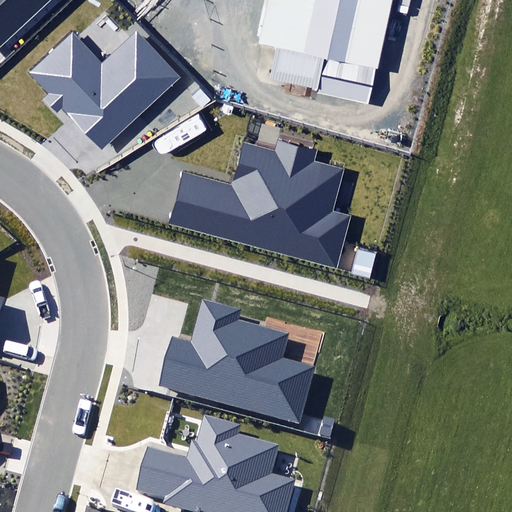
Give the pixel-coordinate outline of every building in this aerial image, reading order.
[(0,0),(0,44),(48,0),(0,0)] [(263,0),(255,41),(372,64),(384,0),(263,0)] [(61,109),(101,150),(178,77),(136,33),(103,65),(72,32),(30,72),(50,93),(44,98),(57,112),(61,109)] [(315,58),(275,48),(270,70),(310,80),(315,58)] [(469,108),(438,100),(432,126),(463,134),(469,108)] [(182,171),(168,223),(336,267),(349,216),(333,211),(345,169),(315,161),(318,150),(278,140),(275,152),(244,144),(233,184),(182,171)] [(451,186),(430,180),(423,203),(445,209),(451,186)] [(358,249),(352,273),(370,278),(376,253),(358,249)] [(159,386),(300,423),(315,367),(282,358),(288,334),(237,321),(240,310),(201,300),(190,343),(171,338),(159,386)] [(164,495),(162,503),(196,511),(286,511),(295,480),(271,473),(279,445),(237,434),(239,426),(203,417),(196,442),(192,441),(187,458),(148,448),(138,488),(164,495)]
